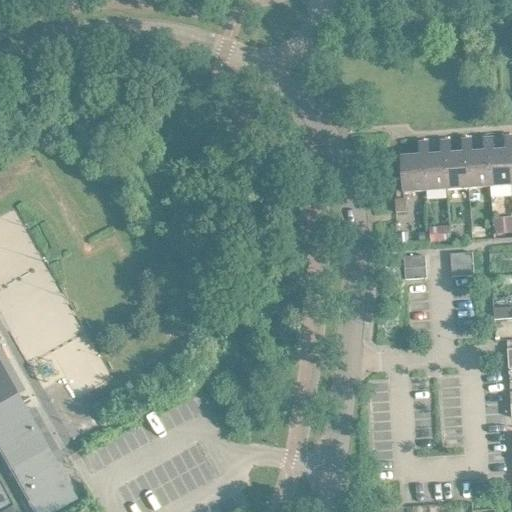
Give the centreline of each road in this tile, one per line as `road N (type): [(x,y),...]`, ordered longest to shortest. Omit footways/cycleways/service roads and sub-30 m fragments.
road 1 (unclassified): [(288,66),(321,97),(336,128),(360,226),(324,511)]
road 2 (unclassified): [(0,61),(66,31),(171,18),(288,66)]
